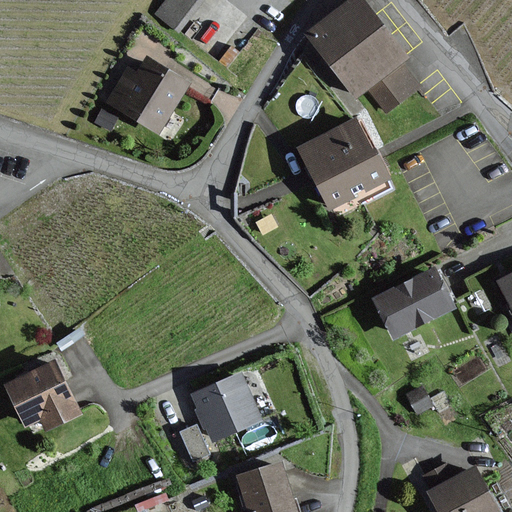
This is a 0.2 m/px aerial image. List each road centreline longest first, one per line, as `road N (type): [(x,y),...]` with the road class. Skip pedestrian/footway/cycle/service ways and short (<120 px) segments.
road 1 (residential): [(344,511),(351,438),(338,392),(296,305),(201,198)]
road 2 (residential): [(201,198),(296,29),(324,0)]
road 3 (residential): [(201,198),(0,129)]
road 4 (residential): [(511,123),(400,0)]
